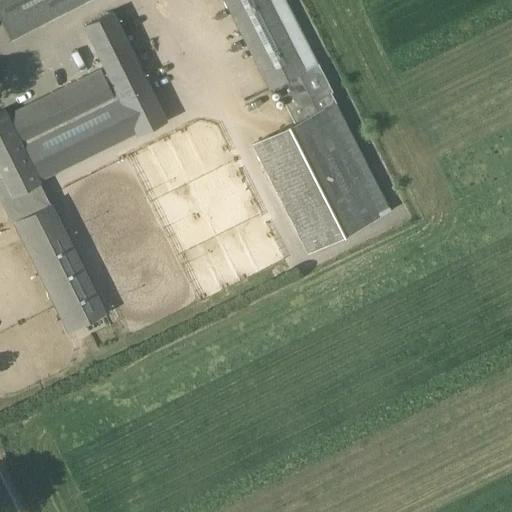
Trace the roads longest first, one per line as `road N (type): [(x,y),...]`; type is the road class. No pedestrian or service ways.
road 1 (unknown): [(165,0),(197,81),(193,103),(176,125),(60,182)]
road 2 (unknown): [(0,89),(94,0)]
